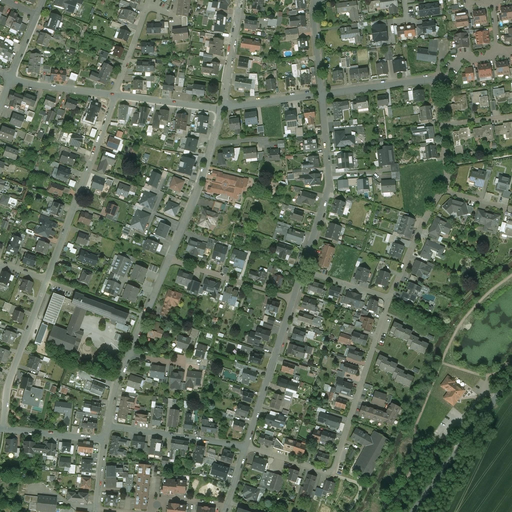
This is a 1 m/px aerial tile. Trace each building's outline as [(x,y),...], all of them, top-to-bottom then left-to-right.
[(55,0),(54,6),(64,9),(62,9),(64,4),(65,0),(55,0)] [(72,2),(67,0),(65,0),(64,4),(65,5),(65,6),(66,6),(65,10),(73,13),(76,4),(76,3),(72,2)] [(179,0),(179,7),(178,7),(178,11),(177,16),(182,17),(187,18),(190,0),(179,0)] [(228,6),(218,4),(219,0),(214,0),(213,9),(227,12),(228,6)] [(264,1),(259,0),(254,0),(252,10),(261,12),(264,1)] [(304,0),(295,0),(297,11),(305,10),(304,0)] [(395,0),(380,0),(380,1),(381,8),(390,7),(391,13),(397,12),(395,0)] [(129,4),(120,1),(119,4),(123,6),(123,5),(128,7),(135,9),(137,4),(130,2),(129,4)] [(356,2),(336,5),(338,13),(350,11),(352,21),(351,21),(358,21),(358,20),(358,15),(357,11),(356,2)] [(438,4),(428,5),(430,16),(439,15),(438,4)] [(428,5),(419,7),(419,10),(420,17),(430,16),(428,5)] [(121,9),(120,13),(121,13),(118,19),(123,21),(127,11),(121,9)] [(136,14),(127,11),(123,21),(126,22),(132,24),(134,18),(136,14)] [(17,15),(11,12),(8,19),(6,23),(12,25),(16,18),(17,15)] [(61,18),(51,14),(51,15),(49,21),(47,24),(47,25),(56,28),(56,27),(58,22),(59,23),(61,18)] [(222,16),(218,16),(216,26),(224,27),(225,27),(226,17),(222,17),(222,16)] [(304,17),(296,18),(297,26),(297,28),(298,28),(305,27),(304,17)] [(16,18),(12,25),(10,28),(17,31),(22,21),(16,18)] [(277,20),(269,19),(268,26),(276,27),(277,22),(277,20)] [(257,23),(246,21),(244,29),(244,28),(248,29),(256,31),(257,23)] [(121,25),(112,22),(110,26),(119,30),(121,25)] [(426,23),(422,24),(422,26),(423,34),(424,34),(427,33),(427,34),(431,33),(435,32),(435,29),(434,24),(434,22),(426,23)] [(56,28),(47,25),(47,24),(46,23),(44,28),(54,32),(56,28)] [(157,25),(147,25),(147,34),(157,34),(157,29),(157,25)] [(378,26),(373,27),(373,30),(372,30),(372,35),(386,33),(386,29),(385,29),(385,26),(385,25),(378,26)] [(413,26),(405,27),(406,37),(412,36),(412,35),(414,35),(414,29),(413,26)] [(405,27),(397,29),(398,37),(401,37),(401,38),(406,37),(405,27)] [(350,28),(349,28),(342,29),(340,29),(340,32),(341,40),(354,38),(355,45),(361,44),(360,37),(359,30),(351,31),(350,28)] [(182,30),(172,31),(173,41),(189,39),(187,29),(182,30)] [(129,33),(120,30),(119,33),(120,34),(118,39),(117,38),(117,39),(126,42),(129,33)] [(50,37),(41,33),(37,44),(46,48),(50,37)] [(386,33),(372,35),(373,40),(375,40),(375,42),(375,43),(379,42),(387,41),(386,33)] [(465,34),(454,36),(456,49),(468,48),(467,41),(467,38),(466,35),(466,34),(465,34)] [(219,40),(215,39),(214,43),(213,48),(222,50),(223,40),(219,40)] [(299,40),(298,40),(298,45),(299,52),(308,51),(307,39),(299,40)] [(252,41),(243,40),(241,48),(251,50),(252,43),(252,41)] [(439,40),(429,41),(428,51),(437,52),(439,40)] [(259,43),(254,42),(254,43),(252,43),(251,50),(251,48),(254,49),(254,48),(255,48),(254,50),(255,50),(259,51),(260,46),(259,46),(259,43)] [(3,43),(0,50),(0,54),(4,57),(9,47),(6,46),(5,44),(3,43)] [(153,44),(142,44),(142,53),(153,53),(153,44)] [(116,47),(113,56),(119,59),(123,50),(116,47)] [(213,48),(211,48),(210,54),(210,55),(213,55),(221,56),(221,53),(222,53),(222,50),(213,48)] [(428,51),(418,49),(416,60),(436,63),(437,52),(428,51)] [(108,54),(101,51),(98,57),(99,57),(106,59),(108,54)] [(40,55),(35,54),(35,55),(30,54),(30,59),(29,64),(39,65),(40,55)] [(249,60),(239,59),(238,67),(247,69),(249,60)] [(403,60),(393,62),(395,74),(405,72),(403,60)] [(147,63),(137,63),(137,71),(146,72),(147,63)] [(212,63),(211,63),(212,63),(211,66),(211,68),(211,69),(212,70),(211,74),(217,75),(219,64),(212,63)] [(39,65),(29,64),(28,73),(38,74),(38,70),(39,70),(39,67),(39,65)] [(108,66),(104,64),(103,65),(100,73),(108,77),(110,72),(112,68),(108,66)] [(386,64),(376,65),(378,76),(387,74),(386,64)] [(211,66),(204,65),(202,73),(204,73),(204,67),(211,68),(211,66)] [(339,69),(333,69),(334,82),(343,81),(342,71),(340,72),(339,69)] [(368,77),(367,69),(358,70),(360,78),(368,77)] [(472,69),(467,69),(465,71),(466,75),(462,75),(463,81),(473,80),(473,78),(472,69)] [(309,70),(301,71),(301,70),(299,70),(299,72),(301,86),(310,85),(309,79),(310,78),(309,70)] [(350,71),(349,72),(351,79),(360,78),(358,70),(350,71)] [(58,72),(51,71),(50,80),(57,81),(58,72)] [(65,72),(58,72),(57,81),(64,82),(64,80),(65,77),(66,77),(66,75),(65,74),(65,72)] [(78,76),(71,73),(69,78),(69,79),(75,82),(78,76)] [(99,76),(92,73),(89,79),(96,82),(97,80),(98,78),(99,76)] [(99,76),(98,78),(97,80),(96,82),(96,83),(96,82),(100,84),(104,86),(106,81),(108,77),(100,73),(99,76)] [(246,80),(236,79),(235,87),(244,89),(246,80)] [(293,79),(285,80),(287,88),(295,87),(293,79)] [(274,80),(266,81),(267,87),(268,91),(276,90),(274,80)] [(142,81),(134,81),(134,85),(133,85),(133,90),(142,91),(142,81)] [(166,82),(164,82),(163,90),(173,92),(174,84),(174,83),(166,82)] [(205,87),(194,86),(193,89),(193,95),(197,95),(197,96),(200,96),(204,96),(205,87)] [(504,89),(493,90),(493,97),(496,97),(497,102),(506,101),(506,99),(507,99),(510,99),(509,93),(504,94),(504,89)] [(423,90),(413,92),(414,94),(413,94),(413,100),(414,100),(415,103),(424,102),(423,90)] [(487,91),(473,93),(473,97),(471,97),(472,102),(480,101),(481,108),(489,107),(487,91)] [(16,94),(11,92),(8,100),(11,101),(9,107),(15,109),(17,103),(20,96),(19,95),(17,94),(16,94)] [(37,98),(25,94),(24,96),(21,103),(22,103),(26,104),(33,107),(37,98)] [(20,96),(17,103),(15,109),(9,107),(8,110),(18,113),(22,103),(21,103),(24,96),(20,96)] [(387,96),(377,98),(378,106),(388,105),(387,96)] [(465,96),(455,97),(456,105),(452,106),(453,112),(467,110),(465,96)] [(56,100),(46,97),(43,105),(53,108),(56,100)] [(367,98),(356,100),(356,102),(357,110),(368,108),(367,98)] [(77,104),(67,100),(65,107),(74,111),(77,104)] [(342,103),(334,104),(335,120),(338,119),(338,120),(339,120),(339,119),(342,119),(341,109),(348,108),(348,109),(349,109),(347,102),(342,103)] [(101,106),(92,103),(89,109),(89,110),(98,113),(101,106)] [(129,107),(120,105),(119,114),(126,115),(127,115),(129,107)] [(427,107),(420,108),(420,109),(422,121),(428,120),(432,120),(430,107),(427,107)] [(149,109),(140,108),(140,112),(139,119),(144,119),(147,120),(148,117),(149,109)] [(64,111),(58,109),(56,115),(62,117),(64,111)] [(137,109),(133,119),(132,119),(132,123),(136,124),(137,124),(138,122),(137,122),(138,121),(140,120),(141,121),(143,122),(144,121),(144,119),(139,119),(140,112),(137,111),(137,109)] [(314,109),(304,110),(305,119),(313,118),(315,117),(314,109)] [(89,110),(87,116),(86,119),(93,121),(94,120),(96,121),(97,117),(95,117),(96,112),(98,113),(89,110)] [(50,111),(46,122),(51,124),(55,113),(50,111)] [(168,112),(161,111),(160,113),(159,120),(167,121),(168,112)] [(295,112),(285,113),(286,121),(288,120),(296,119),(295,112)] [(160,113),(157,113),(155,118),(154,121),(153,127),(153,128),(159,129),(159,125),(167,126),(167,121),(159,120),(160,113)] [(256,113),(244,115),(246,124),(251,123),(252,124),(258,124),(256,113)] [(24,119),(13,114),(9,124),(20,128),(24,119)] [(126,115),(119,114),(118,123),(125,124),(125,121),(126,121),(126,115)] [(187,116),(177,115),(175,129),(183,130),(185,131),(186,126),(187,116)] [(195,133),(195,134),(200,134),(206,135),(207,128),(208,128),(208,125),(207,125),(208,118),(198,117),(197,116),(197,121),(195,121),(195,128),(196,128),(195,133)] [(236,117),(231,118),(229,119),(229,121),(230,131),(235,130),(240,129),(239,119),(236,120),(236,117)] [(511,122),(503,124),(503,126),(499,127),(500,135),(507,134),(508,134),(508,138),(511,137),(511,122)] [(120,125),(117,136),(123,137),(126,126),(120,125)] [(482,129),(473,130),(474,139),(484,137),(484,136),(488,136),(488,141),(493,140),(491,126),(481,127),(482,129)] [(425,128),(418,129),(418,128),(412,129),(413,136),(424,135),(425,140),(426,140),(433,139),(434,139),(433,127),(425,128)] [(15,132),(2,128),(0,131),(0,138),(11,142),(15,132)] [(469,129),(460,130),(460,132),(453,133),(455,148),(460,147),(459,140),(471,138),(469,129)] [(343,132),(335,133),(336,147),(345,146),(345,145),(354,144),(354,136),(344,137),(343,132)] [(34,137),(27,134),(24,142),(31,144),(34,137)] [(82,139),(73,135),(70,143),(73,144),(72,145),(78,148),(79,148),(82,139)] [(121,139),(114,137),(113,140),(119,142),(119,144),(121,145),(123,141),(121,140),(121,139)] [(113,140),(109,138),(106,147),(114,149),(116,150),(119,144),(119,142),(113,140)] [(198,141),(188,139),(186,145),(186,146),(188,147),(187,150),(185,150),(195,153),(198,141)] [(316,140),(303,141),(304,152),(317,150),(316,140)] [(71,150),(61,146),(59,151),(64,152),(70,154),(71,150)] [(428,147),(426,147),(427,160),(437,158),(435,146),(428,147)] [(391,147),(385,148),(385,150),(379,151),(380,157),(379,158),(381,166),(384,165),(384,166),(390,165),(390,167),(394,167),(393,165),(391,147)] [(18,152),(6,148),(2,157),(15,161),(18,152)] [(233,149),(223,150),(223,154),(224,159),(229,158),(234,158),(234,157),(233,149)] [(256,149),(244,150),(244,156),(246,156),(246,159),(257,158),(256,154),(256,149)] [(279,150),(268,151),(269,161),(280,160),(279,150)] [(70,154),(64,152),(60,161),(72,166),(74,161),(75,156),(70,154)] [(116,157),(104,152),(100,162),(101,162),(97,172),(103,174),(107,164),(108,163),(113,165),(116,157)] [(196,160),(184,157),(178,175),(191,178),(196,160)] [(318,157),(309,158),(309,163),(310,168),(310,169),(319,168),(318,157)] [(352,161),(337,162),(338,166),(339,166),(339,169),(344,169),(353,168),(352,161)] [(16,166),(10,164),(8,168),(5,167),(5,170),(13,174),(16,166)] [(398,164),(393,165),(394,167),(390,167),(391,173),(399,172),(398,164)] [(70,172),(60,168),(57,176),(63,178),(62,180),(67,181),(70,172)] [(150,178),(159,182),(162,175),(153,171),(150,178)] [(234,178),(231,177),(232,177),(223,175),(222,175),(223,174),(222,173),(222,174),(220,174),(220,173),(213,171),(211,176),(217,177),(215,182),(216,182),(216,184),(212,184),(211,188),(208,188),(207,193),(211,194),(212,192),(217,193),(217,194),(221,195),(221,194),(225,195),(225,196),(228,197),(229,196),(234,197),(234,199),(238,200),(239,196),(241,196),(242,191),(245,192),(248,180),(244,179),(243,180),(238,179),(238,178),(235,177),(234,178)] [(478,174),(472,173),(470,181),(475,182),(474,185),(482,188),(485,178),(486,173),(478,171),(478,174)] [(511,177),(494,173),(491,181),(499,184),(497,191),(506,194),(508,186),(511,177)] [(319,174),(309,175),(309,176),(304,176),(305,185),(306,185),(306,184),(310,183),(310,186),(320,185),(319,174)] [(104,182),(94,178),(91,187),(101,191),(104,182)] [(159,182),(150,178),(148,185),(157,189),(159,182)] [(174,178),(170,188),(177,191),(180,192),(184,183),(184,182),(181,181),(174,178)] [(367,180),(357,180),(358,186),(358,191),(369,190),(369,185),(368,180),(367,180)] [(348,181),(338,181),(339,189),(349,189),(348,187),(348,181)] [(394,181),(381,182),(382,193),(395,192),(394,181)] [(64,188),(52,184),(50,188),(52,190),(51,193),(61,197),(62,192),(64,188)] [(130,188),(119,184),(116,193),(119,194),(119,195),(126,197),(127,192),(128,193),(129,191),(130,188)] [(137,188),(131,185),(130,188),(129,191),(135,194),(137,188)] [(145,192),(143,198),(153,203),(156,197),(149,194),(145,192)] [(316,196),(303,192),(302,198),(303,198),(302,203),(309,205),(310,204),(314,206),(315,200),(316,196)] [(9,198),(3,196),(0,204),(6,206),(7,203),(9,198)] [(181,201),(172,197),(170,203),(178,206),(181,201)] [(17,201),(9,198),(7,203),(15,206),(17,201)] [(143,198),(140,205),(144,206),(151,209),(153,203),(143,198)] [(346,203),(336,200),(332,213),(342,216),(346,203)] [(222,204),(215,201),(211,213),(215,214),(219,215),(222,204)] [(465,205),(450,201),(443,208),(450,214),(453,211),(459,212),(460,216),(467,214),(465,207),(465,205)] [(64,207),(54,203),(50,214),(59,218),(64,207)] [(169,203),(165,213),(175,217),(179,207),(178,206),(170,203),(169,203)] [(346,203),(342,216),(347,218),(352,205),(346,203)] [(117,207),(109,204),(105,214),(107,214),(113,217),(115,212),(116,212),(117,209),(117,208),(117,207)] [(211,213),(207,212),(207,211),(204,210),(203,212),(204,212),(200,222),(199,223),(198,224),(199,226),(201,227),(202,226),(207,227),(208,222),(215,225),(216,221),(217,221),(219,215),(215,214),(211,213)] [(294,211),(292,210),(290,218),(301,221),(304,214),(294,210),(294,211)] [(137,215),(136,219),(147,224),(148,220),(150,216),(141,212),(138,211),(136,214),(137,215)] [(485,213),(478,211),(476,222),(484,224),(489,225),(487,231),(495,233),(499,217),(494,216),(493,217),(490,216),(490,215),(484,214),(485,213)] [(92,217),(81,213),(78,222),(88,226),(89,225),(88,225),(90,217),(91,217),(92,217)] [(407,218),(403,217),(400,225),(413,229),(414,224),(414,223),(415,220),(407,218)] [(9,220),(5,218),(0,230),(4,231),(4,229),(5,230),(9,220)] [(133,223),(131,226),(135,228),(143,231),(145,227),(146,227),(147,224),(136,219),(134,223),(133,223)] [(451,225),(436,219),(434,223),(435,223),(432,229),(431,229),(430,233),(438,237),(438,236),(441,229),(448,232),(451,225)] [(48,222),(44,220),(44,221),(41,227),(50,231),(52,227),(55,228),(57,225),(53,224),(52,223),(51,223),(48,222)] [(161,223),(158,230),(168,234),(171,228),(165,225),(161,223)] [(508,224),(502,223),(499,232),(505,234),(508,224)] [(337,226),(330,224),(328,231),(339,234),(341,228),(337,226)] [(305,234),(290,229),(279,225),(279,226),(279,228),(278,231),(288,234),(286,240),(301,245),(305,234)] [(413,229),(400,225),(398,233),(398,234),(402,235),(409,237),(410,234),(411,234),(413,229)] [(41,227),(39,231),(37,231),(36,234),(47,238),(49,234),(53,235),(54,232),(41,227)] [(126,227),(125,227),(122,234),(128,236),(131,230),(126,227)] [(158,230),(155,236),(159,237),(166,240),(168,234),(158,230)] [(339,234),(328,231),(326,237),(333,240),(337,241),(339,234)] [(438,237),(430,233),(428,237),(431,239),(438,241),(440,237),(438,236),(438,237)] [(88,237),(79,234),(76,243),(79,244),(79,243),(85,246),(88,237)] [(102,238),(91,234),(89,238),(100,242),(102,238)] [(215,240),(209,238),(206,246),(205,246),(205,248),(208,249),(211,250),(212,250),(215,240)] [(157,243),(149,240),(148,242),(146,241),(146,242),(148,242),(146,245),(145,245),(143,249),(154,254),(158,245),(156,244),(157,243)] [(43,243),(39,241),(38,241),(35,251),(45,255),(49,245),(43,243)] [(205,246),(191,241),(190,241),(190,244),(189,247),(187,246),(186,250),(188,250),(187,251),(192,252),(191,255),(197,257),(198,253),(202,254),(201,255),(202,256),(205,248),(205,246)] [(427,241),(421,256),(429,260),(432,253),(431,253),(433,250),(438,252),(436,256),(437,256),(440,257),(444,249),(439,246),(430,242),(427,241)] [(17,245),(10,242),(6,251),(7,251),(7,250),(11,252),(10,253),(16,255),(19,246),(17,245)] [(71,249),(70,252),(76,254),(77,250),(73,248),(74,245),(68,243),(67,248),(71,249)] [(292,248),(283,245),(279,244),(276,251),(281,253),(279,258),(288,261),(289,258),(290,255),(292,248)] [(330,246),(325,244),(324,248),(323,248),(319,262),(320,262),(318,266),(324,268),(324,266),(328,267),(328,268),(329,266),(334,249),(330,248),(330,246)] [(403,247),(393,244),(389,256),(400,259),(403,247)] [(228,250),(217,246),(213,256),(219,258),(220,256),(225,257),(227,252),(228,250)] [(248,255),(234,250),(231,260),(235,261),(233,267),(243,270),(248,255)] [(95,257),(81,252),(78,260),(81,261),(81,262),(85,264),(85,262),(94,266),(97,260),(94,259),(95,257)] [(26,257),(24,256),(23,259),(22,263),(33,267),(36,258),(26,254),(26,257)] [(129,260),(119,256),(117,262),(128,266),(129,264),(128,263),(129,260)] [(385,263),(380,261),(376,270),(380,271),(382,272),(385,263)] [(426,265),(416,261),(411,273),(421,278),(424,272),(428,274),(427,275),(428,275),(429,276),(430,274),(429,273),(431,269),(432,268),(426,265)] [(128,266),(117,262),(114,267),(126,272),(128,266)] [(147,270),(136,266),(131,279),(142,283),(147,270)] [(126,272),(114,267),(112,272),(122,277),(123,274),(125,274),(126,272)] [(370,271),(359,268),(357,275),(358,276),(357,280),(366,283),(370,271)] [(266,274),(259,271),(258,275),(256,280),(256,281),(264,283),(266,274)] [(382,272),(380,271),(378,279),(377,279),(375,284),(386,287),(390,274),(382,272)] [(10,275),(2,272),(0,278),(0,283),(4,284),(6,285),(7,285),(10,275)] [(91,275),(83,272),(79,282),(87,285),(91,275)] [(193,276),(180,272),(176,283),(189,287),(190,285),(191,284),(193,276)] [(275,272),(274,274),(272,281),(273,281),(272,286),(280,288),(283,278),(279,277),(280,274),(275,272)] [(32,283),(24,280),(20,290),(29,294),(31,290),(30,289),(32,283)] [(220,285),(206,280),(203,288),(202,290),(204,291),(211,293),(211,295),(210,295),(210,296),(210,297),(215,299),(216,299),(218,294),(220,285)] [(119,285),(109,281),(106,286),(118,291),(119,288),(117,288),(119,285)] [(324,286),(310,282),(307,290),(321,294),(322,290),(323,291),(324,286)] [(409,288),(407,293),(403,291),(402,294),(406,296),(405,298),(408,300),(414,303),(419,293),(420,293),(421,290),(422,289),(417,286),(409,283),(407,288),(409,288)] [(200,287),(191,284),(190,285),(189,287),(188,290),(195,292),(193,296),(197,297),(200,287)] [(139,290),(128,285),(123,299),(134,303),(139,290)] [(118,291),(106,286),(104,292),(114,296),(115,293),(117,294),(118,291)] [(341,290),(332,287),(329,295),(338,298),(341,290)] [(229,289),(226,288),(225,291),(226,291),(226,293),(225,293),(222,301),(226,303),(226,301),(228,302),(228,303),(230,298),(231,299),(232,294),(231,294),(233,289),(229,288),(229,289)] [(238,292),(234,291),(234,293),(232,292),(233,289),(231,294),(232,294),(231,299),(230,298),(228,303),(230,304),(230,305),(235,307),(238,298),(236,298),(237,297),(238,297),(239,295),(238,294),(238,292)] [(181,295),(169,291),(167,299),(166,303),(165,303),(162,315),(167,317),(171,305),(175,306),(175,307),(178,305),(181,295)] [(83,333),(78,331),(86,310),(112,320),(112,322),(116,323),(118,324),(116,328),(127,332),(128,328),(125,326),(125,325),(129,315),(82,298),(83,296),(75,293),(72,301),(53,294),(43,321),(54,325),(59,310),(73,315),(66,332),(53,327),(46,343),(75,354),(83,333)] [(352,294),(348,293),(346,297),(345,303),(351,305),(355,294),(353,294),(352,294)] [(357,295),(355,294),(351,305),(358,307),(360,301),(361,297),(357,296),(357,295)] [(316,302),(305,298),(302,307),(310,310),(313,311),(316,311),(317,309),(316,308),(315,307),(315,306),(316,302)] [(280,304),(269,300),(266,310),(274,312),(277,313),(280,304)] [(378,302),(370,300),(367,310),(376,313),(378,307),(377,307),(378,302)] [(12,305),(5,303),(3,308),(10,311),(12,305)] [(23,314),(15,311),(12,320),(20,324),(23,314)] [(314,317),(300,313),(298,320),(312,324),(313,321),(314,318),(314,317)] [(318,316),(317,316),(316,319),(314,318),(313,321),(317,323),(317,324),(321,325),(323,318),(318,316)] [(363,324),(362,328),(370,330),(373,321),(365,318),(363,322),(363,324)] [(405,331),(402,329),(403,326),(394,323),(390,332),(394,334),(393,336),(401,340),(402,339),(408,341),(411,335),(412,332),(406,329),(405,331)] [(34,344),(40,346),(46,326),(40,324),(34,344)] [(17,331),(7,328),(2,342),(12,345),(17,331)] [(154,329),(153,332),(150,331),(148,337),(155,339),(155,337),(161,339),(163,332),(160,331),(160,330),(158,329),(154,328),(154,329)] [(199,331),(192,329),(190,337),(196,339),(199,331)] [(271,333),(258,329),(255,337),(261,339),(268,341),(271,333)] [(306,334),(295,330),(292,338),(303,342),(306,334)] [(368,337),(354,333),(352,338),(353,338),(351,341),(365,346),(368,337)] [(352,338),(341,334),(339,340),(351,344),(351,341),(353,338),(352,338)] [(261,339),(255,337),(250,335),(248,343),(255,345),(258,346),(259,346),(261,339)] [(411,335),(408,341),(407,344),(411,346),(410,349),(418,352),(418,351),(424,354),(429,345),(422,342),(422,343),(418,341),(419,339),(411,335)] [(191,340),(179,336),(177,342),(177,343),(177,346),(185,349),(188,345),(189,345),(191,340)] [(305,349),(290,345),(287,353),(304,359),(305,353),(304,353),(305,349)] [(207,348),(199,346),(196,356),(204,359),(207,348)] [(313,348),(306,346),(305,349),(304,353),(305,353),(311,355),(313,348)] [(9,352),(0,349),(0,361),(5,364),(9,352)] [(250,353),(241,350),(239,355),(249,358),(248,359),(250,359),(251,353),(250,353)] [(363,354),(350,350),(348,357),(361,361),(363,354)] [(263,357),(252,353),(250,359),(249,362),(260,365),(263,357)] [(390,363),(387,362),(388,359),(380,355),(375,364),(379,366),(378,369),(387,373),(387,372),(393,375),(396,368),(398,365),(391,362),(390,363)] [(39,360),(31,356),(27,368),(35,371),(39,360)] [(295,366),(284,363),(281,371),(295,375),(297,368),(295,367),(295,366)] [(359,367),(345,363),(345,365),(343,370),(343,371),(356,376),(359,367)] [(165,368),(152,366),(151,371),(150,372),(150,374),(151,375),(151,376),(154,376),(154,377),(159,378),(163,379),(164,377),(165,368)] [(396,368),(393,375),(392,377),(396,379),(395,381),(403,385),(403,384),(409,387),(414,378),(407,375),(407,376),(403,374),(404,372),(396,368)] [(258,374),(244,369),(242,378),(244,378),(242,384),(248,386),(250,380),(255,382),(258,374)] [(202,374),(188,372),(186,384),(185,388),(187,388),(188,387),(193,388),(193,385),(200,385),(202,374)] [(36,376),(27,373),(25,379),(32,381),(35,381),(36,376)] [(178,374),(171,373),(170,384),(172,384),(171,388),(179,390),(180,381),(181,375),(178,374)] [(142,380),(131,376),(128,385),(134,387),(134,388),(139,390),(141,384),(142,380)] [(25,379),(23,378),(20,388),(25,389),(24,390),(25,391),(25,390),(30,391),(31,387),(32,381),(25,379)] [(289,382),(279,378),(277,385),(287,388),(289,382)] [(463,392),(452,384),(453,383),(447,379),(442,386),(450,392),(445,398),(454,404),(463,392)] [(102,382),(96,380),(93,389),(103,392),(105,385),(101,383),(102,382)] [(352,385),(337,381),(336,385),(337,385),(335,391),(347,395),(347,393),(350,393),(352,385)] [(25,391),(24,390),(21,404),(38,408),(42,390),(31,387),(30,391),(25,390),(25,391)] [(67,395),(69,390),(61,387),(59,392),(67,395)] [(254,395),(245,392),(243,397),(242,401),(251,404),(254,395)] [(375,392),(374,398),(373,399),(374,400),(373,403),(378,405),(381,394),(375,392)] [(274,394),(270,407),(279,410),(282,400),(283,397),(282,397),(274,394)] [(284,395),(283,394),(282,397),(283,397),(282,400),(291,403),(292,397),(284,395)] [(387,396),(381,394),(378,405),(382,406),(384,403),(384,402),(385,401),(385,402),(387,396)] [(126,398),(122,398),(120,408),(128,409),(129,406),(130,399),(126,398)] [(347,402),(337,399),(335,407),(337,407),(336,410),(341,412),(342,409),(345,410),(347,402)] [(71,405),(55,403),(54,412),(65,413),(63,425),(68,426),(71,405)] [(100,404),(92,403),(91,408),(90,411),(96,412),(99,412),(100,404)] [(377,411),(366,407),(365,408),(362,407),(360,416),(383,423),(383,421),(391,425),(400,408),(392,404),(391,407),(390,407),(388,411),(387,414),(383,413),(383,414),(377,412),(377,411)] [(250,408),(239,405),(236,414),(247,417),(250,408)] [(128,409),(120,408),(118,418),(126,420),(127,415),(128,409)] [(179,411),(171,410),(169,419),(168,427),(176,428),(179,411)] [(90,415),(76,412),(76,415),(78,416),(77,419),(83,420),(88,421),(88,419),(96,421),(97,416),(96,416),(90,415)] [(287,416),(278,413),(276,418),(279,419),(279,422),(281,423),(282,419),(285,420),(287,416)] [(320,413),(318,422),(327,425),(330,415),(320,413)] [(148,416),(136,414),(135,421),(147,423),(148,416)] [(186,414),(185,421),(184,429),(192,430),(193,422),(190,422),(191,415),(186,414)] [(330,415),(327,425),(339,429),(342,419),(330,415)] [(154,416),(153,416),(152,425),(160,426),(162,418),(158,417),(154,416)] [(276,418),(267,416),(265,423),(277,427),(279,422),(279,419),(276,418)] [(96,421),(88,419),(88,421),(86,428),(90,429),(91,428),(95,429),(95,428),(96,428),(97,425),(96,425),(96,421)] [(245,425),(235,421),(233,429),(242,432),(245,425)] [(207,424),(206,432),(216,434),(217,425),(207,424)] [(322,433),(315,430),(311,440),(319,443),(320,439),(322,433)] [(371,438),(356,430),(351,438),(366,446),(371,438)] [(336,436),(323,432),(322,433),(320,439),(326,441),(326,443),(329,444),(329,442),(334,444),(336,436)] [(366,446),(353,471),(368,479),(389,441),(382,437),(383,437),(374,432),(371,438),(366,446)] [(273,438),(261,434),(259,443),(270,446),(273,438)] [(120,438),(112,436),(111,446),(119,447),(119,445),(126,446),(127,441),(120,440),(120,438)] [(138,438),(134,437),(133,445),(137,446),(137,448),(143,449),(144,449),(144,443),(145,439),(141,438),(141,437),(138,437),(138,438)] [(16,441),(6,440),(6,444),(6,448),(5,450),(9,450),(8,452),(14,452),(16,453),(16,449),(17,443),(16,443),(16,441)] [(180,441),(172,440),(171,448),(176,449),(179,449),(180,441)] [(292,453),(296,443),(285,440),(282,449),(292,453)] [(189,442),(180,441),(179,449),(181,450),(186,450),(188,451),(189,442)] [(34,443),(24,442),(22,453),(28,454),(33,455),(33,452),(42,453),(43,446),(34,445),(34,443)] [(89,443),(86,442),(83,442),(83,444),(78,443),(77,452),(92,453),(92,449),(93,448),(93,446),(93,445),(92,445),(92,444),(89,444),(89,443)] [(302,444),(296,442),(296,443),(292,453),(303,456),(306,447),(306,446),(302,445),(303,444),(302,444)] [(47,444),(46,447),(43,446),(42,453),(42,454),(43,454),(42,456),(43,456),(43,453),(47,454),(46,456),(53,456),(54,456),(55,452),(55,445),(53,445),(52,443),(50,445),(47,444)] [(71,444),(62,443),(61,450),(63,450),(63,452),(67,453),(67,451),(70,451),(71,444)] [(119,447),(111,446),(109,455),(117,456),(117,455),(118,450),(119,447)] [(204,448),(197,447),(196,454),(196,457),(203,458),(204,448)] [(353,449),(348,458),(352,460),(357,451),(353,449)] [(231,452),(224,450),(222,457),(221,460),(231,464),(234,455),(230,454),(231,452)] [(218,456),(207,453),(206,458),(216,461),(218,456)] [(330,456),(319,453),(316,461),(327,464),(330,456)] [(267,462),(255,458),(252,467),(264,471),(267,462)] [(70,460),(60,459),(59,467),(69,468),(70,465),(70,460)] [(150,466),(140,465),(138,476),(149,477),(150,466)] [(229,469),(215,465),(214,465),(210,476),(226,481),(229,469)] [(115,467),(106,467),(106,478),(115,478),(115,473),(115,469),(115,467)] [(290,469),(287,480),(295,482),(299,472),(290,469)] [(266,474),(263,473),(260,485),(270,488),(274,474),(267,472),(266,474)] [(284,477),(274,474),(270,488),(280,492),(284,477)] [(316,478),(308,475),(303,490),(306,491),(305,494),(311,496),(316,478)] [(149,477),(138,476),(138,477),(139,477),(138,481),(137,485),(148,486),(148,483),(149,483),(149,477)] [(90,479),(81,478),(80,488),(89,489),(90,479)] [(115,478),(106,478),(106,488),(115,488),(115,483),(115,478)] [(177,481),(177,483),(175,482),(175,481),(164,480),(164,483),(166,483),(165,485),(164,485),(164,488),(162,488),(161,494),(175,495),(175,493),(185,494),(186,483),(184,483),(184,481),(177,481)] [(335,484),(326,481),(323,490),(332,493),(335,484)] [(148,486),(137,485),(138,485),(137,489),(137,493),(148,494),(147,494),(148,491),(148,492),(148,486)] [(270,488),(260,485),(259,488),(265,490),(279,494),(280,492),(270,488)] [(257,490),(246,487),(244,494),(247,495),(246,499),(244,499),(244,500),(255,503),(259,493),(259,491),(257,490)] [(74,493),(67,493),(66,500),(71,500),(70,502),(77,503),(78,499),(74,498),(74,494),(74,493)] [(148,494),(137,493),(137,494),(137,497),(136,497),(135,505),(136,505),(135,508),(135,509),(143,510),(143,509),(146,509),(148,494)] [(87,494),(78,494),(78,499),(77,503),(86,504),(87,503),(88,502),(88,500),(87,500),(87,499),(87,494)] [(117,497),(105,496),(104,505),(116,507),(117,497)] [(56,499),(37,497),(36,504),(56,506),(56,499)]
